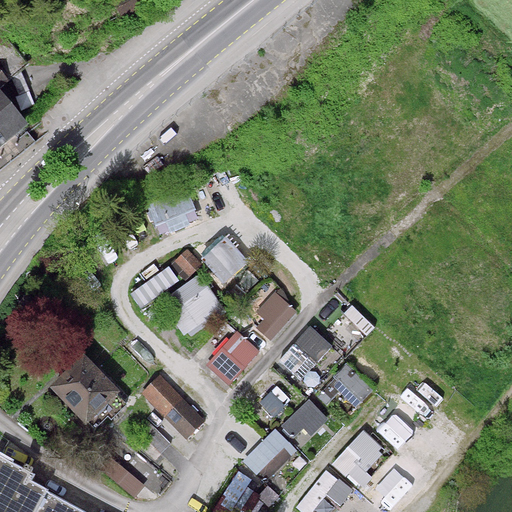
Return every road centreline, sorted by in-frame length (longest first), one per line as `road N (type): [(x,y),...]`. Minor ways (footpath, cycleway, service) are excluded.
road 1 (primary): [(4,228),(136,96),(254,0)]
road 2 (track): [(322,296),(511,134)]
